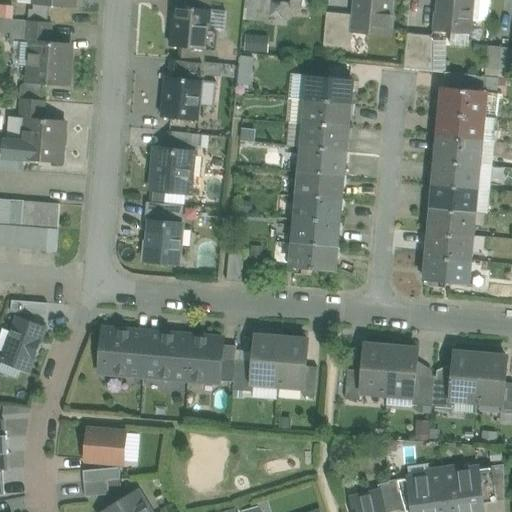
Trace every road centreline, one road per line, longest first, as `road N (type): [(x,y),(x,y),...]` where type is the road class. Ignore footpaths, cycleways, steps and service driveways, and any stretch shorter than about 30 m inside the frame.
road 1 (residential): [(95,288),(117,0)]
road 2 (residential): [(95,288),(377,314)]
road 3 (residential): [(95,288),(49,413),(44,511)]
road 4 (residential): [(377,314),(400,85)]
road 5 (residential): [(377,314),(511,324)]
